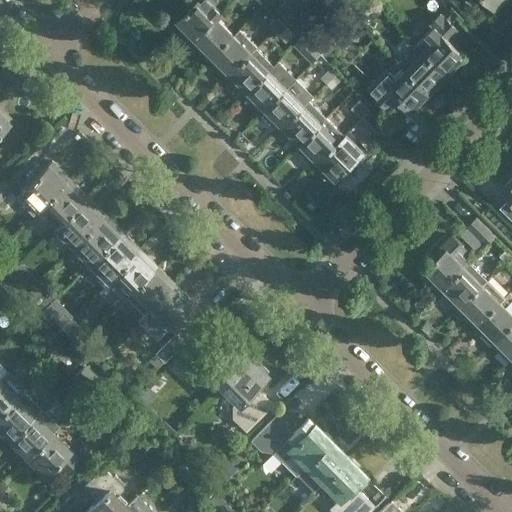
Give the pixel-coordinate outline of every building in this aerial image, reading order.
[(219,0),(188,0),(184,5),(188,10),(174,25),(192,43),(224,11),(216,4),(219,0)] [(360,0),(348,0),(343,5),(342,6),(351,15),(363,3),(360,0)] [(467,0),(472,4),(475,0),(487,0),(496,8),(503,0),(467,0)] [(466,55),(451,40),(460,30),(452,21),(457,16),(447,6),(431,23),(435,27),(428,35),(418,44),(417,43),(416,44),(423,50),(448,74),(466,55)] [(224,11),(192,43),(209,60),(236,33),(220,17),(225,13),(224,11)] [(301,14),(292,24),(310,41),(319,31),(301,14)] [(274,30),(283,21),(277,15),(269,24),(274,30)] [(283,21),(274,30),(287,42),(295,33),(283,21)] [(226,77),(253,51),(257,47),(259,46),(241,28),(236,33),(209,60),(226,77)] [(309,66),(322,53),(311,42),(298,54),(302,58),(299,61),(307,69),(309,66)] [(448,74),(423,50),(416,44),(399,62),(405,68),(430,92),(448,74)] [(271,69),(275,65),(257,47),(253,51),(226,77),(244,95),(271,68),(271,69)] [(322,53),(309,66),(318,74),(330,61),(322,53)] [(262,113),(289,86),(296,80),(286,69),(279,76),(271,69),(271,68),(244,95),(262,113)] [(327,83),(336,74),(330,68),(321,77),(327,83)] [(405,68),(397,77),(390,70),(390,71),(386,68),(369,86),(387,105),(396,95),(412,110),(430,92),(405,68)] [(336,74),(327,83),(333,89),(341,79),(336,74)] [(279,130),(306,103),(289,86),(262,113),(279,130)] [(362,118),(370,109),(371,109),(361,99),(352,108),(362,118)] [(296,147),(327,117),(310,100),(306,103),(279,130),(296,147)] [(370,109),(362,118),(361,119),(380,138),(389,129),(370,109)] [(0,111),(0,173),(0,172),(0,140),(1,139),(0,138),(0,131),(10,122),(0,111)] [(314,165),(345,135),(327,117),(296,147),(314,165)] [(345,135),(314,165),(332,183),(336,178),(337,179),(347,168),(352,173),(373,153),(356,136),(351,141),(345,135)] [(70,178),(53,160),(49,164),(48,163),(25,185),(27,187),(21,192),(38,210),(44,204),(43,203),(70,178)] [(0,201),(14,187),(3,177),(0,179),(0,201)] [(511,177),(501,189),(511,199),(511,208),(507,213),(511,217),(511,177)] [(87,195),(70,178),(43,203),(44,204),(61,221),(87,195)] [(105,213),(87,195),(61,221),(79,239),(105,213)] [(105,213),(79,239),(96,256),(122,231),(105,213)] [(482,251),(496,236),(476,217),(467,226),(468,227),(463,233),(482,251)] [(122,231),(96,256),(114,274),(140,248),(122,231)] [(464,254),(468,249),(452,234),(444,242),(450,247),(422,274),(441,292),(471,262),(464,254)] [(511,255),(511,250),(508,247),(500,256),(506,262),(511,255)] [(124,300),(126,297),(132,292),(158,266),(140,248),(114,274),(106,282),(124,300)] [(489,279),(471,262),(441,292),(458,309),(489,279)] [(144,314),(175,284),(158,266),(132,292),(131,291),(126,297),(144,314)] [(21,277),(15,270),(10,275),(17,282),(21,277)] [(12,285),(0,273),(0,291),(3,294),(12,285)] [(26,291),(35,282),(29,276),(20,285),(26,291)] [(506,297),(489,279),(458,309),(475,327),(503,300),(506,297)] [(35,282),(26,291),(32,297),(28,300),(40,312),(53,300),(35,282)] [(168,328),(190,306),(189,304),(192,301),(175,284),(144,314),(140,318),(149,327),(157,318),(168,328)] [(511,309),(503,300),(475,327),(493,344),(511,325),(511,309)] [(23,320),(32,311),(26,305),(17,314),(23,320)] [(32,311),(23,320),(29,326),(39,317),(32,311)] [(61,326),(70,318),(64,311),(55,320),(61,326)] [(88,336),(70,318),(61,326),(78,345),(88,336)] [(510,362),(511,359),(511,325),(493,344),(510,362)] [(155,352),(164,362),(184,342),(175,333),(155,352)] [(184,369),(188,373),(192,376),(196,377),(200,375),(205,371),(220,386),(250,356),(233,340),(221,352),(205,335),(171,369),(178,375),(184,369)] [(58,355),(67,346),(61,340),(52,349),(58,355)] [(67,346),(58,355),(64,362),(74,353),(67,346)] [(105,353),(99,347),(90,356),(96,362),(105,353)] [(250,356),(220,386),(237,403),(232,408),(232,417),(238,423),(235,426),(243,434),(274,403),(266,395),(262,398),(252,388),(266,373),(250,356)] [(111,391),(85,364),(76,373),(102,400),(111,391)] [(2,378),(0,380),(0,415),(19,396),(18,395),(2,378)] [(19,396),(0,415),(0,430),(10,440),(37,414),(36,413),(41,408),(23,390),(18,395),(19,396)] [(153,396),(146,390),(137,399),(144,406),(153,396)] [(299,437),(286,425),(288,422),(278,412),(250,440),(261,450),(273,452),(282,461),(283,460),(297,474),(300,470),(332,439),(315,422),(299,437)] [(37,414),(10,440),(27,458),(55,431),(37,414)] [(78,449),(88,460),(109,439),(99,429),(78,449)] [(63,475),(81,458),(55,431),(27,458),(45,476),(54,466),(63,475)] [(314,491),(321,484),(349,456),(332,439),(300,470),(297,474),(314,491)] [(366,473),(349,456),(321,484),(337,500),(329,508),(332,511),(369,511),(375,505),(360,490),(370,479),(364,474),(366,473)] [(96,469),(91,464),(82,472),(87,477),(96,469)] [(118,511),(128,503),(120,494),(124,490),(124,487),(103,466),(83,485),(96,499),(82,511),(118,511)] [(378,511),(396,511),(400,508),(391,499),(378,511)] [(144,511),(137,511),(128,503),(118,511),(149,511),(148,511),(145,511),(144,511)]
